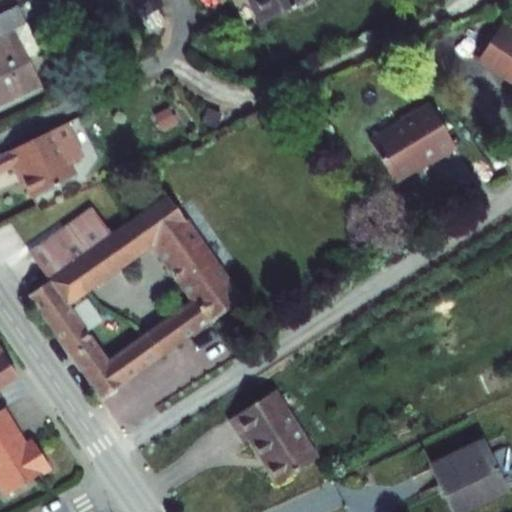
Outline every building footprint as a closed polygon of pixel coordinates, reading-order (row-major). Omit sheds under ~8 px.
[(260,0),(208,0),(225,35),(268,16),(260,0)] [(511,65),(479,42),(456,74),(483,93),(497,73),(511,83),(497,103),(496,104),(511,115),(511,65)] [(483,93),(497,103),(511,83),(497,73),(483,93)] [(0,74),(0,108),(14,103),(0,74)] [(433,166),(409,122),(398,129),(392,127),(361,144),(359,150),(348,156),(370,196),(406,176),(408,180),(433,166)] [(56,182),(38,147),(0,165),(0,212),(4,220),(50,197),(45,187),(56,182)] [(76,265),(71,268),(90,293),(153,251),(191,305),(149,333),(164,353),(240,302),(166,202),(116,236),(76,265)] [(76,265),(116,236),(95,208),(31,255),(41,269),(66,251),(76,265)] [(66,251),(41,269),(51,283),(71,268),(76,265),(66,251)] [(71,268),(51,283),(32,296),(102,395),(164,353),(149,333),(107,361),(68,307),(90,293),(71,268)] [(177,378),(151,395),(139,377),(131,382),(138,393),(111,410),(121,426),(183,387),(177,378)] [(249,408),(202,435),(219,460),(227,455),(255,497),(294,475),(249,408)] [(467,462),(411,482),(424,511),(483,511),(488,511),(467,462)] [(0,511),(25,498),(7,468),(0,472),(0,470),(0,511)]
